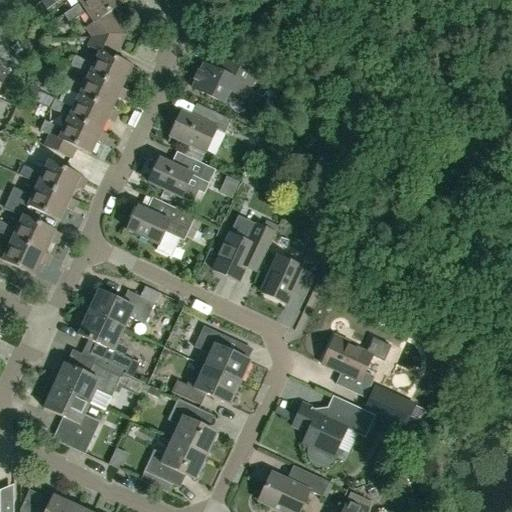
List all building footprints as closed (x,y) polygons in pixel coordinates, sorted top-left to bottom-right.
[(86,0),(81,4),(64,15),(70,24),(86,12),(93,23),(85,29),(92,38),(127,35),(111,13),(124,4),(124,3),(128,0),(86,0)] [(89,74),(122,89),(128,77),(134,80),(139,71),(132,67),(115,59),(127,35),(92,38),(87,48),(99,53),(93,65),(75,56),(71,66),(89,74)] [(245,99),(256,75),(231,63),(225,76),(204,65),(192,88),(224,104),(229,92),(245,99)] [(129,92),(122,89),(89,74),(83,87),(65,78),(61,87),(79,96),(112,111),(118,99),(124,102),(129,92)] [(119,114),(112,111),(79,96),(73,109),(55,100),(51,109),(69,118),(102,133),(107,121),(114,124),(119,114)] [(231,121),(211,111),(196,104),(190,117),(181,113),(170,136),(206,153),(216,130),(225,134),(231,121)] [(108,136),(102,133),(69,118),(63,130),(45,122),(40,131),(49,136),(44,147),(71,160),(77,148),(91,155),(97,142),(104,145),(108,136)] [(216,171),(191,160),(176,152),(170,165),(159,160),(148,184),(181,199),(187,187),(204,195),(216,171)] [(38,185),(71,199),(76,187),(83,190),(88,181),(81,178),(81,177),(48,162),(42,175),(24,167),(19,176),(38,185)] [(77,203),(71,199),(38,185),(32,197),(14,188),(9,198),(32,209),(60,222),(66,209),(73,212),(77,203)] [(27,219),(32,209),(9,198),(4,209),(22,218),(17,230),(0,222),(0,233),(12,239),(45,254),(51,242),(57,245),(62,236),(55,232),(27,219)] [(195,218),(168,206),(162,218),(138,207),(126,231),(159,246),(165,233),(184,242),(188,233),(194,236),(200,222),(195,219),(195,218)] [(245,268),(257,273),(275,234),(276,234),(279,227),(268,222),(265,229),(256,225),(253,230),(236,222),(213,271),(238,283),(245,268)] [(323,269),(333,246),(329,244),(330,241),(315,234),(302,260),(306,262),(297,266),(277,257),(261,293),(286,305),(291,294),(304,300),(315,276),(313,275),(317,267),(323,269)] [(52,257),(45,254),(12,239),(6,252),(0,248),(0,260),(2,261),(34,277),(40,264),(47,267),(52,257)] [(88,313),(124,330),(130,318),(145,325),(155,304),(127,292),(122,302),(98,291),(88,313)] [(119,340),(124,330),(88,313),(78,336),(88,340),(83,351),(134,374),(139,364),(132,360),(125,356),(128,349),(126,344),(119,340)] [(204,367),(240,384),(250,362),(248,361),(253,349),(231,340),(204,327),(194,348),(210,355),(204,367)] [(365,399),(374,378),(365,373),(373,356),(334,338),(322,365),(341,374),(336,385),(365,399)] [(93,365),(88,376),(64,365),(54,387),(90,404),(105,411),(121,378),(110,373),(112,368),(104,364),(102,369),(93,365)] [(230,406),(240,384),(204,367),(198,380),(191,376),(186,386),(177,381),(172,393),(201,406),(206,395),(230,406)] [(90,404),(54,387),(43,409),(63,418),(52,441),(85,456),(100,423),(84,416),(90,404)] [(405,427),(415,405),(393,395),(383,417),(405,427)] [(375,416),(344,402),(332,397),(327,409),(314,410),(303,405),(293,426),(309,433),(303,445),(309,448),(308,450),(308,451),(307,453),(308,455),(308,457),(309,459),(310,461),(311,463),(312,465),(313,465),(315,467),(317,467),(320,468),(322,468),(324,468),(327,467),(329,467),(331,465),(332,464),(334,462),(335,460),(336,459),(333,458),(345,430),(364,438),(375,416)] [(206,457),(217,434),(208,430),(214,416),(199,410),(177,400),(168,421),(179,426),(172,441),(206,457)] [(172,441),(165,456),(154,451),(144,472),(165,482),(180,489),(186,476),(195,481),(206,457),(172,441)] [(329,483),(303,471),(304,471),(293,466),(287,481),(271,474),(258,502),(280,511),(300,511),(309,492),(322,498),(329,483)] [(199,506),(205,500),(191,487),(185,494),(199,506)] [(350,493),(341,511),(368,511),(372,503),(350,493)] [(70,511),(73,506),(53,496),(48,507),(37,502),(35,506),(24,501),(20,510),(19,511),(70,511)]
